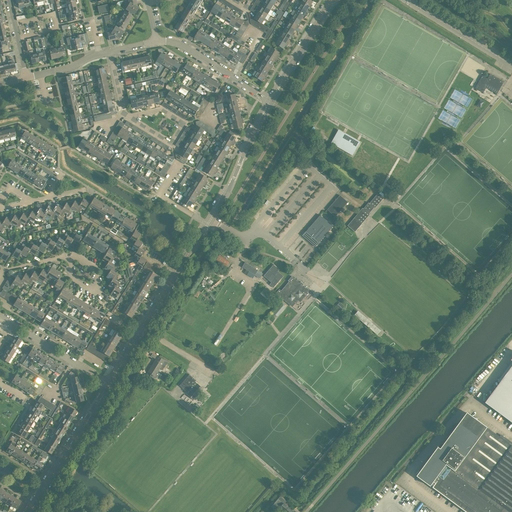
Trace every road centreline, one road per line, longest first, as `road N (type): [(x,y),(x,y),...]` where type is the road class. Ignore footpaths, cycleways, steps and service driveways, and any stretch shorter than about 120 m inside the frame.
road 1 (tertiary): [(108,383),(229,187),(271,101)]
road 2 (unclassified): [(304,511),(511,274)]
road 3 (track): [(363,511),(511,341)]
road 4 (tertiary): [(29,511),(108,383)]
road 5 (unclassified): [(511,66),(405,0)]
